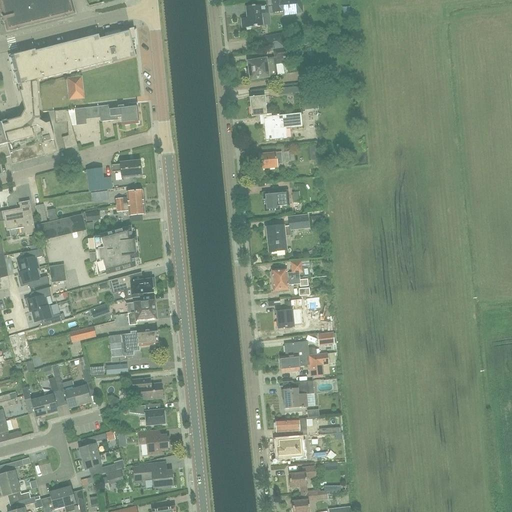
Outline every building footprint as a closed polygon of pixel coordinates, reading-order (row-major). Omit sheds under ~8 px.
[(0,0),(0,5),(7,32),(75,14),(71,0),(0,0)] [(245,7),(247,18),(240,19),(241,19),(242,28),(241,28),(242,29),(262,26),(261,14),(282,12),(282,16),(303,14),(301,0),(265,0),(266,5),(245,7)] [(65,74),(88,68),(112,61),(113,63),(137,57),(136,56),(136,49),(134,28),(105,36),(106,38),(99,40),(98,36),(81,41),(58,47),(36,53),(35,50),(35,51),(11,57),(19,87),(37,82),(37,81),(41,79),(42,80),(65,74)] [(268,35),(269,44),(270,50),(281,49),(284,49),(283,34),(268,35)] [(284,57),(286,56),(285,50),(272,52),(273,58),(247,62),(248,70),(245,70),(247,79),(249,79),(250,80),(276,76),(275,65),(285,63),(284,57)] [(328,67),(317,69),(302,71),(304,83),(330,79),(328,67)] [(68,79),(69,93),(70,99),(83,98),(81,78),(68,79)] [(11,157),(10,157),(13,164),(54,153),(51,141),(54,140),(48,119),(40,119),(37,82),(19,87),(25,110),(21,111),(19,115),(20,119),(2,124),(11,157)] [(270,114),(266,115),(264,96),(249,98),(251,117),(261,116),(262,120),(266,119),(266,117),(270,117),(270,114)] [(101,122),(118,120),(117,118),(122,118),(123,126),(139,124),(137,104),(110,107),(110,106),(75,110),(77,126),(87,124),(86,120),(100,118),(101,122)] [(68,110),(60,111),(62,123),(67,123),(71,122),(68,110)] [(266,119),(262,120),(262,121),(264,120),(266,140),(269,140),(269,141),(271,141),(271,140),(274,139),(274,140),(287,139),(286,129),(302,127),(300,114),(279,116),(279,115),(276,115),(276,116),(270,117),(266,117),(266,119)] [(0,159),(10,157),(11,157),(2,124),(1,121),(0,121),(0,159)] [(74,134),(68,136),(71,148),(78,147),(74,134)] [(65,150),(71,148),(68,136),(62,138),(65,150)] [(307,148),(308,162),(317,161),(315,147),(307,148)] [(282,164),(281,153),(259,155),(260,169),(277,167),(276,164),(282,164)] [(120,164),(120,165),(112,166),(112,173),(121,172),(121,178),(141,176),(140,175),(142,174),(141,170),(140,170),(139,162),(120,164)] [(89,192),(112,189),(111,178),(103,179),(102,169),(86,171),(89,192)] [(116,199),(116,205),(144,203),(143,198),(144,198),(144,192),(143,192),(142,191),(127,192),(127,197),(116,199)] [(279,206),(289,205),(288,191),(278,192),(278,191),(262,193),(264,212),(280,210),(279,206)] [(293,203),(300,202),(299,192),(292,193),(293,203)] [(25,236),(36,234),(29,201),(19,203),(20,208),(1,212),(3,220),(4,220),(6,231),(23,228),(25,236)] [(144,203),(116,205),(117,212),(128,210),(129,216),(145,214),(145,213),(145,209),(144,209),(144,203)] [(39,223),(47,221),(43,205),(35,206),(39,223)] [(85,214),(86,222),(100,221),(99,212),(85,214)] [(288,226),(283,227),(283,226),(266,228),(269,253),(285,251),(284,236),(290,235),(289,229),(308,227),(306,215),(287,217),(288,226)] [(134,229),(131,230),(131,227),(93,238),(95,254),(91,255),(91,262),(96,262),(97,278),(135,267),(134,266),(138,265),(137,258),(138,258),(136,237),(135,237),(134,229)] [(38,242),(29,243),(30,251),(39,249),(38,242)] [(18,262),(20,273),(34,270),(36,269),(34,260),(43,258),(42,250),(22,254),(23,261),(18,262)] [(272,279),(272,281),(299,278),(299,272),(302,272),(302,269),(308,268),(308,267),(310,267),(311,266),(311,264),(311,262),(309,261),(308,261),(291,262),(292,272),(286,273),(286,269),(272,271),(272,273),(270,273),(271,279),(272,279)] [(37,280),(34,270),(20,273),(18,274),(21,284),(27,283),(28,291),(48,285),(46,277),(37,280)] [(59,283),(66,282),(65,274),(58,275),(59,283)] [(51,284),(59,283),(58,275),(50,276),(51,284)] [(146,280),(142,280),(131,282),(129,276),(109,282),(112,295),(131,290),(132,299),(143,297),(143,294),(154,293),(153,291),(155,291),(154,278),(146,279),(146,280)] [(299,278),(272,281),(272,283),(271,283),(272,290),(273,289),(273,291),(279,291),(280,293),(288,292),(287,285),(299,284),(300,284),(300,280),(299,278)] [(25,301),(28,311),(42,308),(44,308),(41,298),(51,296),(49,289),(29,292),(31,299),(25,301)] [(86,302),(86,301),(99,297),(98,291),(76,296),(78,304),(86,302)] [(277,328),(293,326),(292,311),(291,311),(291,310),(303,309),(302,300),(290,301),(290,302),(284,303),(285,311),(276,312),(277,328)] [(129,309),(129,314),(155,311),(155,310),(156,310),(156,304),(154,304),(154,302),(134,304),(135,306),(127,307),(127,309),(129,309)] [(42,308),(28,311),(26,312),(28,323),(34,321),(36,329),(55,323),(53,316),(44,318),(42,308)] [(155,311),(129,314),(127,315),(129,326),(136,325),(136,322),(156,320),(156,318),(157,318),(156,313),(155,313),(155,311)] [(71,343),(96,337),(93,326),(69,333),(71,343)] [(120,336),(122,355),(122,357),(133,356),(133,352),(139,351),(139,347),(158,345),(157,337),(158,337),(157,330),(131,333),(131,335),(120,336)] [(334,345),(334,342),(333,334),(332,334),(331,334),(317,336),(318,347),(334,345)] [(308,349),(308,342),(285,345),(286,356),(314,353),(316,353),(316,350),(314,348),(308,349)] [(286,357),(280,357),(281,363),(282,372),(299,370),(299,366),(310,365),(311,377),(323,375),(322,365),(335,364),(334,353),(314,356),(314,353),(286,356),(286,357)] [(78,359),(82,371),(86,384),(91,383),(87,369),(84,357),(78,359)] [(113,375),(127,374),(126,365),(113,366),(113,375)] [(69,409),(80,406),(75,389),(73,382),(62,385),(60,377),(54,379),(58,392),(64,390),(68,405),(69,409)] [(58,392),(54,379),(48,380),(52,393),(58,392)] [(142,401),(163,399),(161,385),(150,386),(150,379),(133,381),(134,392),(141,391),(142,401)] [(305,395),(313,394),(312,381),(290,383),(290,390),(282,391),(284,409),(301,407),(301,408),(307,408),(305,395)] [(80,406),(91,403),(86,386),(75,389),(80,406)] [(24,401),(30,399),(27,388),(21,389),(24,401)] [(0,403),(15,399),(17,399),(15,393),(0,396),(0,403)] [(46,415),(57,412),(53,395),(42,398),(46,415)] [(46,415),(42,398),(31,401),(35,418),(46,415)] [(0,409),(16,405),(15,399),(0,403),(0,409)] [(164,411),(161,411),(160,405),(146,406),(128,408),(129,413),(145,416),(146,426),(165,424),(164,411)] [(318,410),(307,411),(307,419),(319,418),(318,410)] [(306,420),(298,420),(275,421),(276,433),(291,432),(299,431),(299,428),(306,428),(306,420)] [(5,422),(0,423),(0,434),(8,432),(5,422)] [(161,450),(168,449),(166,436),(160,437),(159,430),(139,433),(140,445),(147,444),(148,456),(161,454),(161,450)] [(8,441),(19,438),(18,432),(6,436),(8,441)] [(93,444),(108,439),(106,433),(91,438),(93,444)] [(116,433),(108,434),(110,443),(118,442),(116,433)] [(279,440),(280,446),(278,446),(279,454),(295,453),(295,459),(307,458),(306,452),(305,438),(279,440)] [(82,461),(99,456),(96,445),(79,450),(82,461)] [(99,456),(82,461),(85,471),(102,467),(99,456)] [(9,471),(24,466),(22,460),(7,465),(9,471)] [(101,475),(116,471),(115,465),(99,469),(101,475)] [(167,465),(154,466),(140,468),(140,469),(133,470),(135,484),(142,483),(142,481),(153,480),(154,488),(162,487),(163,490),(171,489),(171,486),(173,486),(172,477),(170,477),(170,471),(167,471),(167,465)] [(307,494),(307,493),(305,479),(316,478),(314,467),(302,468),(302,473),(288,475),(290,488),(299,487),(300,494),(307,494)] [(105,474),(108,486),(124,481),(121,470),(105,474)] [(0,486),(0,487),(17,482),(14,472),(0,475),(0,486)] [(17,482),(0,487),(3,497),(20,493),(17,482)] [(70,488),(60,491),(65,511),(71,511),(75,511),(73,505),(75,505),(70,488)] [(54,511),(64,508),(65,511),(60,491),(49,494),(54,511)] [(309,511),(308,501),(326,500),(326,495),(318,496),(318,492),(307,493),(307,494),(300,494),(301,501),(291,502),(292,511),(309,511)] [(19,502),(31,499),(29,493),(18,496),(19,502)] [(41,502),(39,497),(31,499),(19,502),(21,508),(24,507),(23,507),(41,502)]
